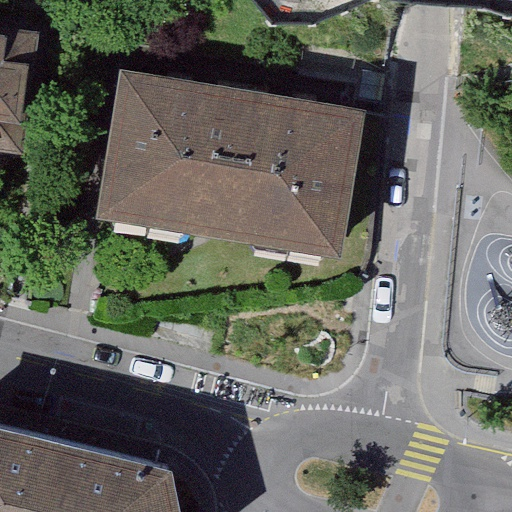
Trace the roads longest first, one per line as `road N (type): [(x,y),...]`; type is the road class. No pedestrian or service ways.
road 1 (residential): [(435,0),(381,435)]
road 2 (residential): [(0,366),(267,441)]
road 3 (residential): [(499,493),(479,475),(381,435)]
